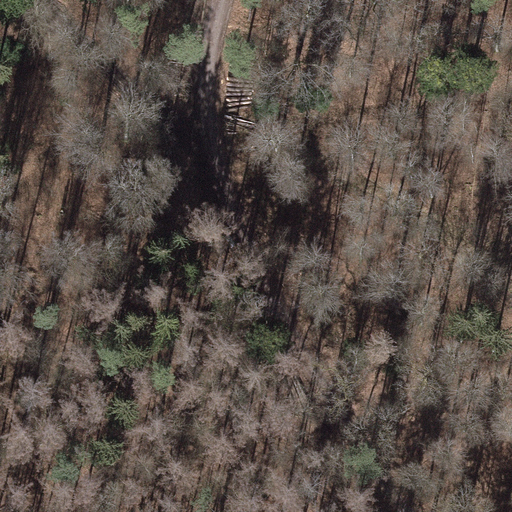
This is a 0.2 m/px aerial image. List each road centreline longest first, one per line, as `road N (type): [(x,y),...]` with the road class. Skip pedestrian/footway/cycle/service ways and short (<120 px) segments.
road 1 (track): [(216,0),(203,66),(212,140),(250,263),(413,511)]
road 2 (track): [(32,0),(250,263)]
